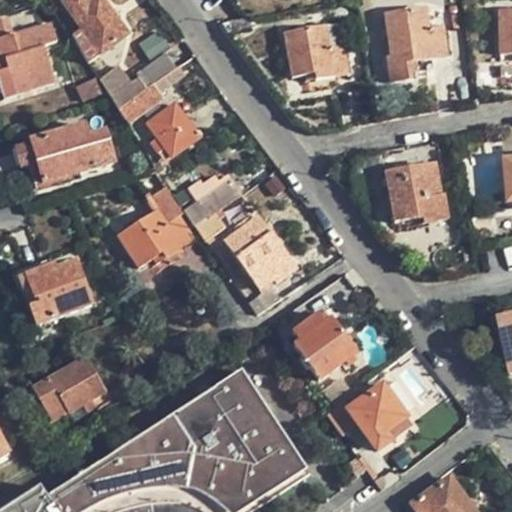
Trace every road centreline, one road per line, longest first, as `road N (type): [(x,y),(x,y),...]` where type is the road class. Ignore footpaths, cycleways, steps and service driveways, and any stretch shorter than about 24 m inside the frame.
road 1 (residential): [(298,164),(326,147),(511,115)]
road 2 (residential): [(180,0),(298,164)]
road 3 (residential): [(298,164),(416,312)]
road 4 (residential): [(382,503),(497,417)]
road 5 (residential): [(416,312),(497,417)]
